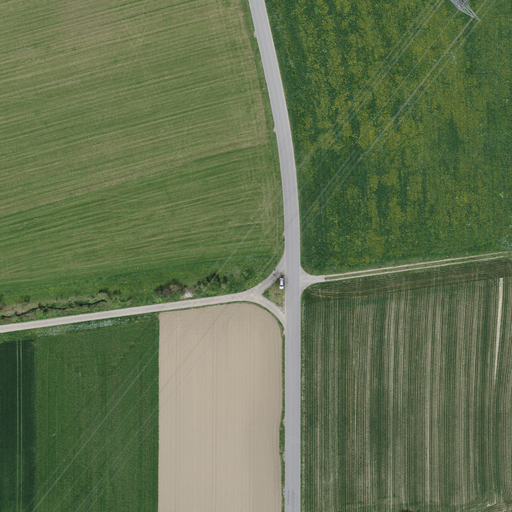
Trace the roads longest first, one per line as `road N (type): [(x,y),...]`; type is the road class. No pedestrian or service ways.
road 1 (unclassified): [(292,511),(293,285),(271,72),(255,0)]
road 2 (track): [(0,328),(247,296),(290,256)]
road 3 (track): [(496,256),(293,285)]
